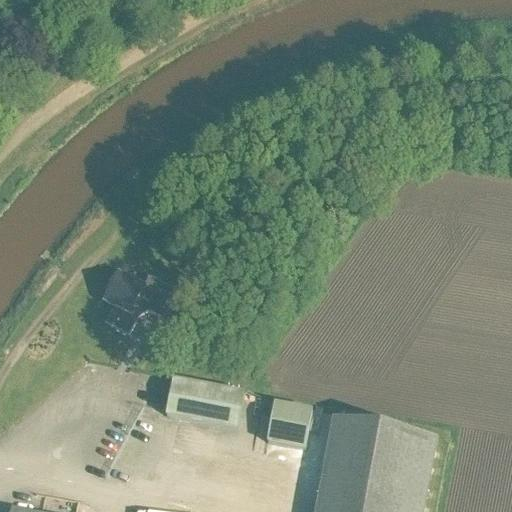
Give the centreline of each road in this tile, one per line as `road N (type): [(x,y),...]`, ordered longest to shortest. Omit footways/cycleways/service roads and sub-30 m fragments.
road 1 (track): [(511,50),(364,60),(224,123),(154,177),(0,380)]
road 2 (track): [(222,0),(10,132)]
road 3 (unclassified): [(0,146),(129,0)]
